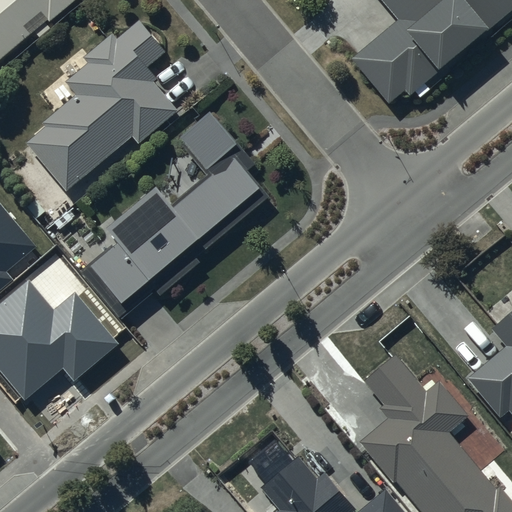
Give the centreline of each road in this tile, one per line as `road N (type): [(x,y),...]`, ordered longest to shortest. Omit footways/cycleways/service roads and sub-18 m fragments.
road 1 (residential): [(20,511),(394,198)]
road 2 (residential): [(423,232),(90,511)]
road 3 (residential): [(394,198),(228,0)]
road 4 (residential): [(394,198),(511,100)]
